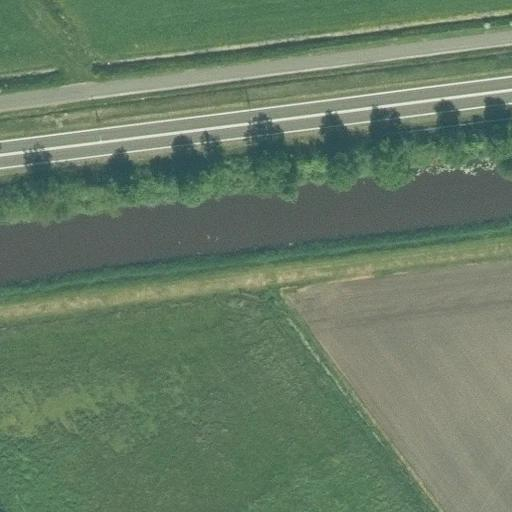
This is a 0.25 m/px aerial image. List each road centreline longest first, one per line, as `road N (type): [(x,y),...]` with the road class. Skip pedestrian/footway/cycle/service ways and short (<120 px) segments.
road 1 (unclassified): [(0,102),(511,36)]
road 2 (track): [(0,310),(511,244)]
road 3 (trunk): [(0,154),(511,89)]
